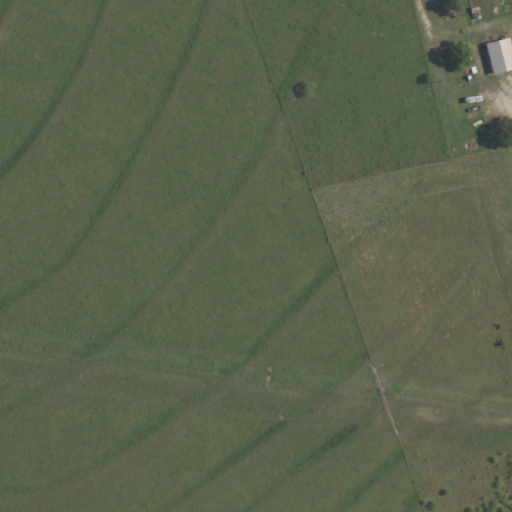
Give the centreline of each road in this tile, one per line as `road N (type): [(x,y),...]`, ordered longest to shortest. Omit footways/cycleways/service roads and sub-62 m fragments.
road 1 (residential): [(352,38),(356,113),(344,164),(272,279),(248,351)]
road 2 (residential): [(0,91),(277,270)]
road 3 (residential): [(352,38),(441,38),(511,19),(429,16),(352,38)]
road 4 (residential): [(5,289),(26,239),(92,146)]
